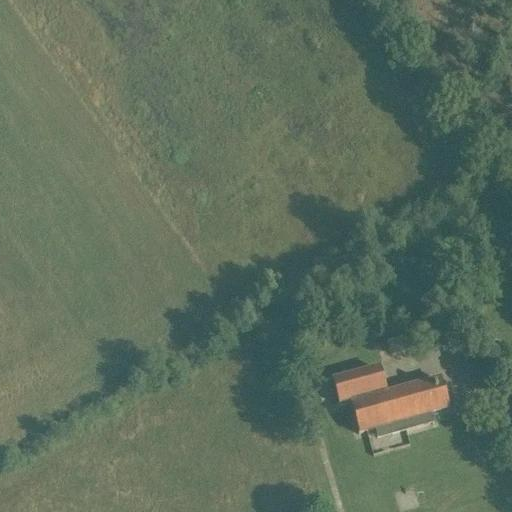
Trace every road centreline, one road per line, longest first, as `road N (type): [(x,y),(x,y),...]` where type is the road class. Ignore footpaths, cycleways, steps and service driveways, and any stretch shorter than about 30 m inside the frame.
road 1 (track): [(511,158),(397,0)]
road 2 (unclassified): [(511,424),(433,311)]
